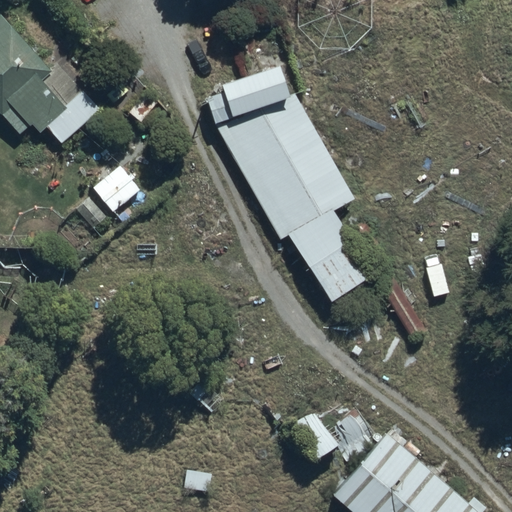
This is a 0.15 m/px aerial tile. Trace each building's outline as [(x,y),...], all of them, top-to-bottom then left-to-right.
[(48,76),(0,22),(0,119),(19,140),(29,130),(38,139),(44,134),(59,150),(98,114),(56,69),(48,76)] [(218,91),(228,125),(217,130),(279,241),(285,238),(328,306),(371,279),(331,216),(354,201),(293,93),(286,96),(277,71),(218,91)] [(157,108),(143,97),(126,119),(139,130),(157,108)] [(106,219),(87,199),(74,211),(93,231),(106,219)] [(371,279),(411,345),(425,336),(385,271),(387,269),(370,241),(354,251),(371,279)] [(210,418),(223,405),(201,383),(188,396),(210,418)] [(357,424),(326,394),(281,439),(312,470),(357,424)] [(419,448),(391,424),(330,496),(348,511),(477,511),(412,456),(419,448)] [(184,474),(181,491),(207,495),(210,478),(184,474)]
